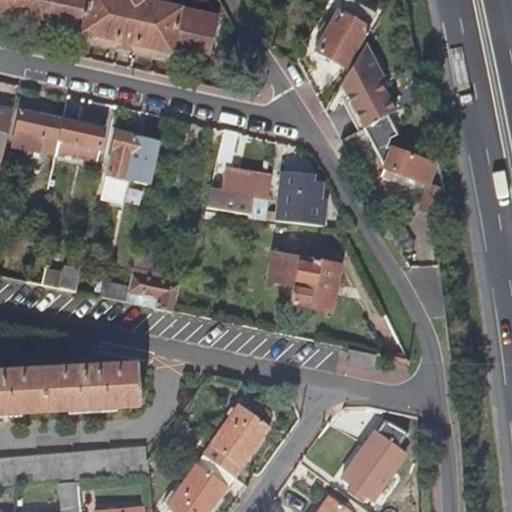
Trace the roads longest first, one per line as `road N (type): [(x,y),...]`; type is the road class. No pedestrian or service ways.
road 1 (residential): [(0,312),(323,377)]
road 2 (residential): [(0,60),(312,132)]
road 3 (residential): [(312,132),(332,151),(391,261),(432,352),(441,398)]
road 4 (primary): [(456,0),(511,288)]
road 5 (residential): [(323,377),(308,428),(250,511)]
road 6 (residential): [(234,0),(312,132)]
